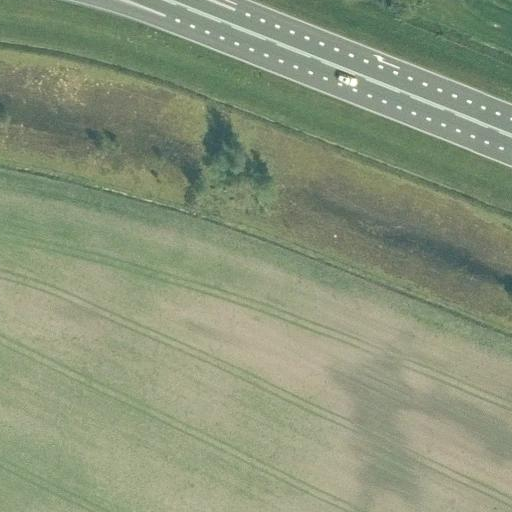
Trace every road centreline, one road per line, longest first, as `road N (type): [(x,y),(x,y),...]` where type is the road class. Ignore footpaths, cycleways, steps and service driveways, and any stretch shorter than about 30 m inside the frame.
road 1 (trunk): [(96,0),(309,57)]
road 2 (trunk): [(511,135),(309,57)]
road 3 (trunk): [(309,57),(163,0)]
